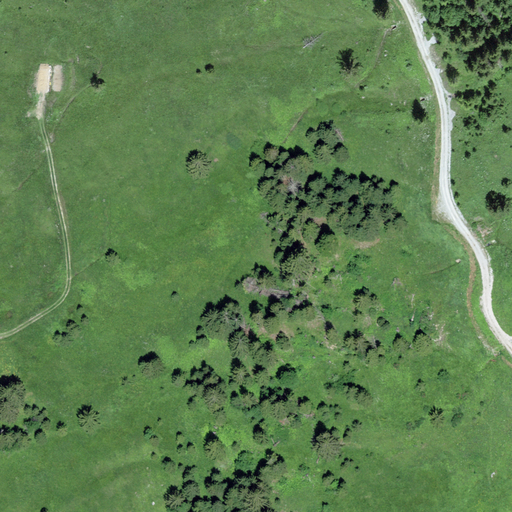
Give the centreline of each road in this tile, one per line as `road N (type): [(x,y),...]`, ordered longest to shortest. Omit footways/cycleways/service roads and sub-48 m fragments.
road 1 (track): [(403,0),(441,101),(448,202),(477,249),(489,311),(511,349)]
road 2 (track): [(42,88),(69,278),(57,304),(0,336)]
